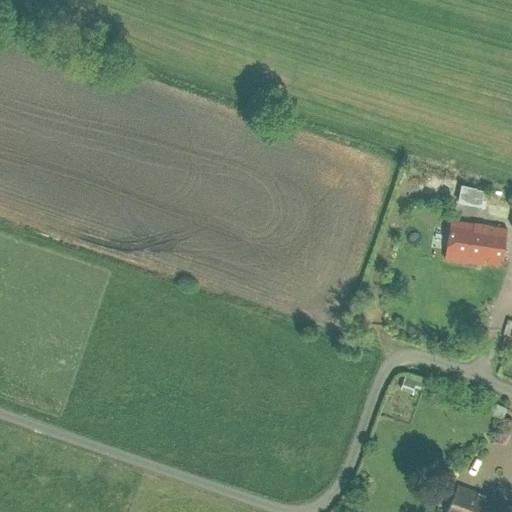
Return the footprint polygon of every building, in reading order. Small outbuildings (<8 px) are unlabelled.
[(457,202),(480,207),(484,190),(460,185),(457,202)] [(511,206),(511,220),(511,226),(511,200),(487,193),(486,198),(511,206)] [(483,226),(483,224),(449,219),(443,259),(480,264),(480,262),(499,265),(504,229),(483,226)] [(423,382),(404,376),(400,388),(419,394),(423,382)] [(506,407),(492,401),(488,412),(502,418),(506,407)] [(510,511),(511,511),(511,508),(457,485),(445,511),(510,511)]
